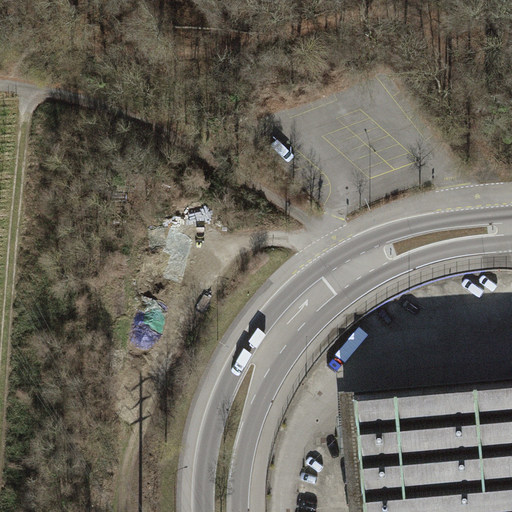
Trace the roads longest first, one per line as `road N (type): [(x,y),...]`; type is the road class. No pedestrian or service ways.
road 1 (primary): [(511,228),(385,250),(334,276),(290,314),(255,364),(236,416),(223,511)]
road 2 (track): [(0,89),(93,106),(200,156),(304,211),(356,263)]
